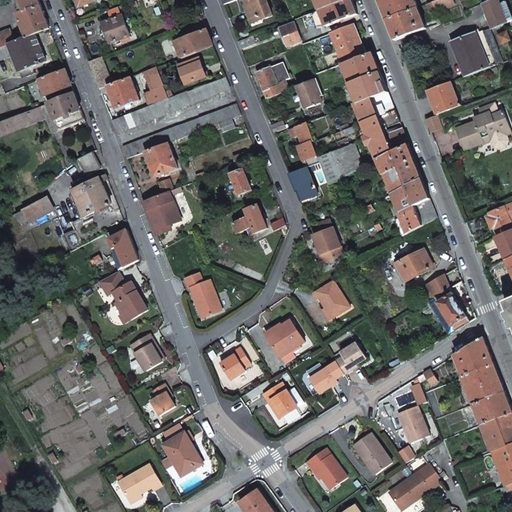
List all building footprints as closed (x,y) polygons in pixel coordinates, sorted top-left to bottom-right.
[(20,0),(25,12),(18,14),(27,37),(37,34),(50,28),(39,0),(20,0)] [(266,0),(245,0),(248,8),(246,8),(250,18),(260,14),(262,19),(272,15),(266,0)] [(315,0),(320,10),(347,0),(315,0)] [(351,0),(347,0),(320,10),(326,26),(327,27),(342,21),(343,23),(355,19),(354,16),(358,15),(357,13),(351,0)] [(415,0),(379,0),(386,16),(387,20),(419,7),(415,0)] [(438,0),(427,4),(431,13),(456,3),(455,0),(438,0)] [(508,23),(499,0),(495,0),(484,5),(492,29),(508,23)] [(419,7),(387,20),(394,37),(395,40),(427,28),(419,7)] [(320,10),(305,16),(309,27),(316,24),(317,27),(326,26),(320,10)] [(123,16),(103,24),(111,44),(131,36),(123,16)] [(295,23),(281,28),(289,47),(302,42),(295,23)] [(353,26),(333,34),(344,63),(365,56),(353,26)] [(0,48),(6,46),(9,45),(16,42),(11,29),(0,33),(0,48)] [(504,62),(491,29),(484,32),(484,30),(476,33),(491,68),(504,62)] [(207,30),(176,42),(182,58),(214,46),(207,30)] [(476,33),(453,42),(467,77),(491,68),(476,33)] [(16,42),(9,45),(14,56),(22,78),(36,73),(34,67),(47,61),(37,34),(27,37),(16,42)] [(254,36),(239,42),(242,50),(257,44),(254,36)] [(6,46),(0,48),(0,61),(11,57),(6,46)] [(344,63),(342,64),(350,85),(381,73),(374,57),(373,53),(365,56),(344,63)] [(103,57),(91,62),(101,90),(113,85),(103,57)] [(201,60),(182,68),(188,84),(207,77),(201,60)] [(284,63),(276,66),(278,71),(274,73),(279,85),(265,90),(269,98),(290,90),(286,80),(290,79),(284,63)] [(271,64),(264,67),(265,70),(258,73),(265,90),(279,85),(274,73),(278,71),(276,66),(273,67),(271,64)] [(158,68),(138,75),(150,106),(170,99),(158,68)] [(66,70),(41,80),(50,103),(63,98),(60,91),(73,86),(66,70)] [(381,73),(350,85),(358,104),(388,92),(382,76),(381,73)] [(189,91),(170,99),(174,112),(231,89),(227,77),(189,92),(189,91)] [(113,85),(101,90),(103,95),(111,92),(113,96),(110,97),(111,101),(114,100),(118,110),(133,105),(134,108),(138,106),(137,103),(142,101),(133,78),(113,85)] [(317,80),(298,87),(301,96),(299,96),(300,101),(303,100),(306,109),(320,103),(323,102),(322,97),(324,96),(324,95),(317,80)] [(13,81),(1,86),(5,94),(17,90),(13,81)] [(453,82),(428,91),(435,110),(437,115),(462,106),(453,82)] [(358,104),(356,105),(363,123),(380,117),(395,111),(392,101),(388,92),(358,104)] [(50,103),(49,104),(52,113),(56,123),(57,122),(61,131),(86,120),(75,93),(63,98),(50,103)] [(323,102),(320,103),(326,116),(331,114),(324,96),(322,97),(323,102)] [(150,106),(113,121),(118,134),(174,112),(170,99),(150,106)] [(498,113),(495,103),(489,106),(492,115),(498,113)] [(238,104),(180,126),(184,138),(242,116),(238,104)] [(510,128),(504,111),(498,113),(492,115),(489,106),(479,110),(482,116),(484,122),(477,125),(476,122),(457,130),(464,148),(472,144),(474,147),(484,143),(484,144),(492,141),(490,135),(510,128)] [(43,107),(0,124),(0,133),(1,134),(46,115),(43,107)] [(395,111),(380,117),(385,129),(400,123),(399,120),(395,111)] [(427,119),(432,132),(442,128),(437,115),(427,119)] [(484,122),(482,116),(475,119),(476,122),(477,125),(484,122)] [(380,117),(363,123),(378,161),(379,160),(394,152),(386,133),(385,129),(380,117)] [(233,120),(221,125),(223,133),(236,128),(233,120)] [(285,121),(272,126),(275,133),(287,128),(285,121)] [(307,124),(297,128),(290,130),(293,138),(300,136),(304,145),(314,141),(307,124)] [(358,125),(341,133),(342,137),(360,130),(358,125)] [(180,126),(124,148),(128,159),(147,152),(169,144),(184,138),(180,126)] [(399,128),(386,133),(394,152),(409,145),(403,129),(400,130),(399,128)] [(511,133),(511,131),(510,128),(490,135),(492,141),(511,133)] [(299,147),(305,161),(306,160),(309,167),(314,165),(322,162),(321,158),(314,141),(304,145),(299,147)] [(169,144),(147,152),(156,177),(179,169),(169,144)] [(354,144),(321,158),(322,162),(332,185),(364,168),(354,144)] [(394,152),(379,160),(392,195),(422,179),(416,162),(409,145),(394,152)] [(94,152),(76,161),(84,178),(102,169),(94,152)] [(247,153),(234,157),(236,165),(249,160),(247,153)] [(309,167),(291,174),(302,201),(319,195),(310,172),(316,169),(314,165),(309,167)] [(244,170),(232,175),(238,190),(231,193),(235,204),(243,201),(240,195),(248,193),(249,195),(253,193),(252,191),(244,170)] [(107,175),(75,191),(84,210),(87,217),(113,203),(104,182),(109,179),(107,175)] [(76,230),(65,235),(72,252),(126,223),(109,179),(104,182),(113,203),(87,217),(84,210),(79,213),(81,218),(73,223),(76,230)] [(422,179),(392,195),(396,204),(391,206),(394,211),(398,209),(400,214),(430,199),(423,182),(422,179)] [(75,191),(71,194),(79,213),(84,210),(75,191)] [(171,192),(145,201),(158,235),(168,232),(166,227),(171,225),(182,221),(171,192)] [(25,211),(31,222),(55,209),(49,198),(25,211)] [(400,214),(408,234),(438,219),(430,199),(400,214)] [(496,228),(500,236),(511,230),(511,222),(510,220),(511,218),(511,203),(490,213),(491,216),(488,217),(493,229),(496,228)] [(372,205),(367,207),(370,213),(375,211),(372,205)] [(250,218),(235,224),(239,234),(248,230),(251,236),(268,229),(259,206),(247,210),(250,218)] [(481,217),(467,223),(472,235),(486,229),(481,217)] [(284,218),(272,224),(274,232),(287,225),(284,218)] [(322,231),(333,227),(330,219),(319,223),(322,231)] [(313,235),(323,262),(343,255),(333,227),(322,231),(313,235)] [(128,229),(110,239),(114,249),(118,247),(126,268),(140,261),(128,229)] [(511,230),(500,236),(497,237),(507,260),(511,258),(511,230)] [(425,250),(398,264),(407,281),(434,267),(425,250)] [(140,295),(133,282),(125,286),(118,272),(101,282),(108,296),(115,293),(119,301),(116,303),(122,314),(119,316),(124,325),(149,312),(143,301),(140,302),(138,297),(140,295)] [(223,310),(211,281),(204,283),(200,273),(186,279),(190,289),(191,289),(198,304),(201,303),(207,317),(223,310)] [(444,275),(424,286),(429,297),(430,301),(450,289),(444,275)] [(319,300),(324,309),(331,320),(350,308),(333,281),(311,295),(316,302),(319,300)] [(450,289),(430,301),(451,335),(471,323),(450,289)] [(198,304),(203,318),(207,317),(201,303),(198,304)] [(321,311),(328,322),(331,320),(324,309),(321,311)] [(270,338),(277,349),(281,354),(283,357),(306,341),(291,319),(276,330),(278,333),(270,338)] [(276,330),(268,335),(270,338),(278,333),(276,330)] [(133,346),(147,371),(164,361),(154,344),(157,343),(152,334),(133,346)] [(71,336),(63,340),(66,345),(73,340),(71,336)] [(485,337),(456,355),(465,377),(495,366),(485,337)] [(167,360),(157,343),(154,344),(164,361),(167,360)] [(353,369),(367,359),(358,343),(342,353),(345,357),(338,362),(346,375),(347,375),(354,371),(353,369)] [(236,355),(229,359),(222,364),(232,380),(248,370),(246,367),(252,364),(241,347),(234,352),(236,355)] [(346,375),(338,362),(325,371),(312,379),(311,379),(321,394),(339,383),(338,380),(346,375)] [(308,372),(312,379),(325,371),(321,364),(308,372)] [(495,366),(465,377),(475,405),(506,393),(497,370),(495,366)] [(84,376),(91,372),(89,367),(81,372),(84,376)] [(418,378),(419,378),(421,383),(428,379),(432,386),(439,382),(432,371),(426,375),(418,378)] [(152,402),(161,417),(177,407),(172,399),(168,392),(170,391),(165,384),(153,391),(158,398),(152,402)] [(273,401),(283,417),(299,407),(299,406),(289,392),(284,384),(265,395),(270,403),(273,401)] [(289,392),(299,406),(305,403),(295,388),(289,392)] [(506,393),(475,405),(483,425),(511,412),(511,407),(506,393)] [(270,403),(280,419),(283,417),(273,401),(270,403)] [(435,402),(429,404),(435,420),(445,417),(441,405),(437,407),(435,402)] [(430,436),(418,406),(400,413),(411,443),(430,436)] [(24,412),(29,420),(33,417),(29,410),(24,412)] [(511,412),(483,425),(494,452),(511,444),(511,412)] [(124,428),(117,433),(119,437),(127,433),(124,428)] [(165,444),(183,475),(193,469),(192,467),(204,459),(187,431),(165,444)] [(394,462),(380,441),(373,432),(360,441),(367,451),(362,454),(377,474),(381,471),(394,462)] [(355,444),(362,454),(367,451),(360,441),(355,444)] [(511,444),(494,452),(507,486),(508,486),(511,484),(511,444)] [(399,452),(407,463),(416,457),(408,446),(399,452)] [(315,467),(323,478),(331,489),(348,477),(327,448),(308,462),(313,469),(315,467)] [(55,453),(60,460),(64,458),(60,450),(55,453)] [(193,469),(206,462),(204,459),(192,467),(193,469)] [(141,494),(153,487),(155,490),(164,485),(151,464),(119,483),(130,500),(141,494)] [(429,465),(390,493),(403,511),(442,483),(429,465)] [(313,469),(321,480),(323,478),(315,467),(313,469)] [(274,511),(260,490),(241,502),(248,511),(274,511)] [(131,504),(143,497),(141,494),(130,500),(131,504)] [(473,500),(468,502),(469,508),(482,503),(480,498),(473,500)] [(85,511),(89,510),(84,503),(80,505),(83,511),(85,511)]
